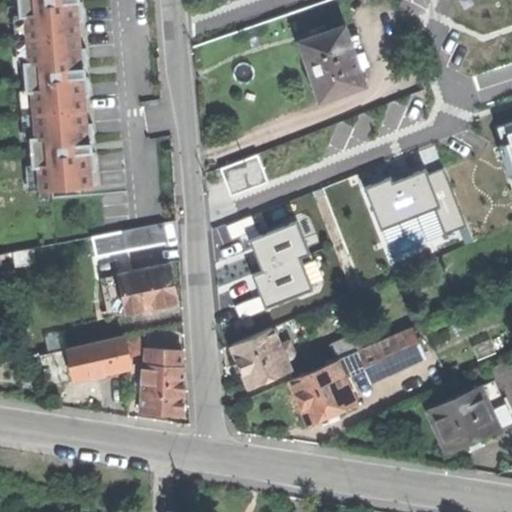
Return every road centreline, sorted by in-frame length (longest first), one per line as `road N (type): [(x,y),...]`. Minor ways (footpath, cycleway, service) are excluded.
road 1 (residential): [(195,223),(445,129),(460,101),(425,0)]
road 2 (secondary): [(214,453),(511,498)]
road 3 (residential): [(214,453),(195,223)]
road 4 (secondary): [(0,422),(214,453)]
road 5 (residential): [(195,223),(179,34)]
